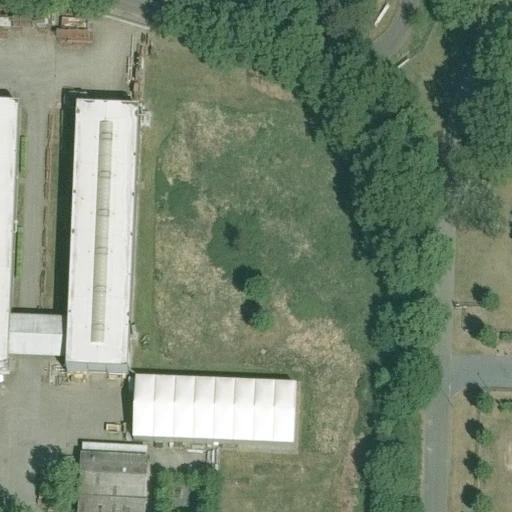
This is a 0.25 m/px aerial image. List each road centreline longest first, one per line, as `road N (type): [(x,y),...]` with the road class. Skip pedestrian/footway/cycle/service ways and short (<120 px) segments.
road 1 (residential): [(112,0),(343,63),(388,47),(416,0)]
road 2 (residential): [(435,511),(444,308)]
